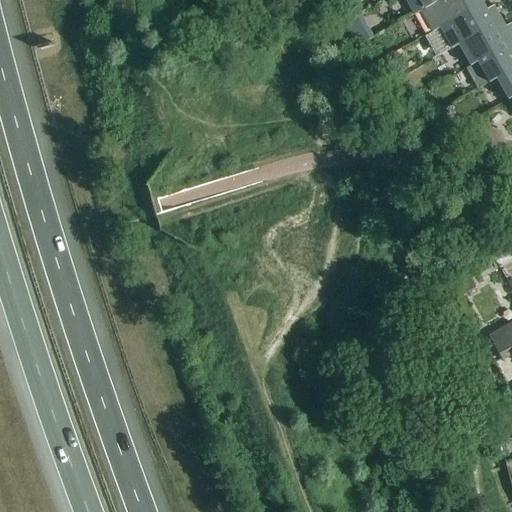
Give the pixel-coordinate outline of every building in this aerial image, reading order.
[(404,0),(414,17),(421,13),(442,1),(441,0),(404,0)] [(433,34),(440,30),(461,17),(453,3),(458,0),(441,0),(442,1),(421,13),(433,34)] [(452,51),(459,47),(458,47),(480,34),(472,21),(486,12),(479,0),(458,0),(453,3),(461,17),(440,30),(452,51)] [(355,18),(348,4),(339,8),(346,23),(355,18)] [(458,47),(459,47),(470,68),(477,64),(499,51),(491,37),(505,29),(493,8),(486,12),(472,21),(480,34),(458,47)] [(369,41),(357,18),(345,25),(357,48),(369,41)] [(489,85),(496,81),(511,71),(511,58),(510,55),(511,53),(511,25),(505,29),(491,37),(499,51),(477,64),(470,68),(467,70),(479,91),(489,85)] [(511,71),(496,81),(508,102),(511,99),(511,53),(510,55),(511,58),(511,71)] [(413,102),(407,93),(399,98),(405,107),(413,102)] [(454,285),(461,298),(476,290),(469,277),(454,285)] [(511,325),(489,338),(502,362),(511,356),(511,325)] [(501,436),(495,438),(500,449),(506,447),(501,436)]
